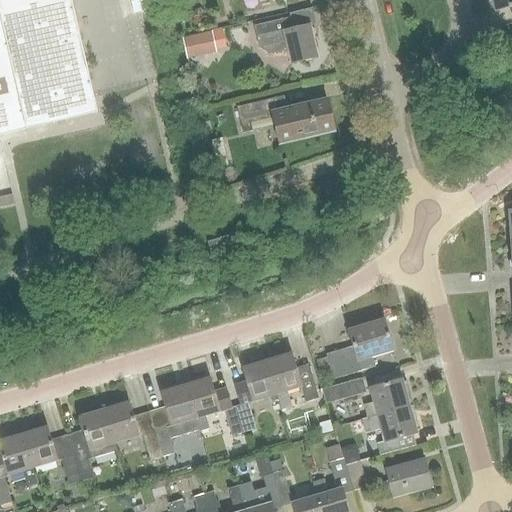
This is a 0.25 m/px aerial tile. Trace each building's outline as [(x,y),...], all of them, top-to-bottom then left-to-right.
[(0,0),(0,135),(99,112),(73,0),(0,0)] [(122,0),(126,14),(143,10),(140,0),(122,0)] [(511,0),(491,0),(494,11),(509,7),(511,20),(511,19),(511,0)] [(269,55),(289,50),(292,64),(318,58),(311,26),(294,30),(291,18),(253,26),(258,48),(269,55)] [(182,38),(187,59),(216,53),(211,32),(182,38)] [(279,144),(335,131),(328,99),(280,110),(277,98),(237,107),(243,133),(254,131),(251,119),(272,114),(279,144)] [(0,207),(14,204),(12,194),(0,197),(0,207)] [(211,252),(231,246),(228,236),(208,242),(211,252)] [(353,349),(335,355),(327,357),(333,379),(361,370),(361,371),(375,367),(371,356),(392,350),(383,321),(348,331),(353,349)] [(290,404),(288,397),(286,391),(300,386),(305,401),(316,398),(306,364),(294,367),(290,352),(266,360),(278,400),(277,400),(279,407),(290,404)] [(252,403),(252,401),(269,396),(271,402),(277,400),(278,400),(266,360),(241,367),(246,382),(233,386),(239,406),(235,407),(244,433),(255,429),(247,404),(252,403)] [(208,377),(184,384),(194,418),(198,431),(198,432),(208,429),(204,415),(219,411),(219,413),(224,412),(232,437),(244,433),(235,407),(232,408),(226,388),(213,392),(208,377)] [(366,393),(362,379),(322,390),(326,405),(366,393)] [(365,407),(368,419),(410,407),(406,395),(409,394),(406,382),(403,382),(402,380),(369,389),(373,405),(365,407)] [(164,407),(149,412),(163,457),(174,454),(169,439),(198,431),(194,418),(184,384),(159,392),(164,407)] [(127,402),(103,409),(114,443),(137,436),(137,437),(142,436),(150,461),(163,457),(149,412),(131,417),(127,402)] [(413,419),(410,407),(368,419),(361,421),(365,434),(380,430),(384,443),(376,445),(379,456),(398,451),(395,440),(417,435),(416,431),(419,430),(415,418),(413,419)] [(78,417),(82,431),(67,436),(81,482),(92,479),(87,461),(116,452),(113,443),(114,443),(103,409),(78,417)] [(67,436),(49,442),(44,426),(22,434),(32,468),(55,461),(56,462),(61,460),(68,486),(81,482),(67,436)] [(0,455),(0,506),(11,503),(3,477),(22,471),(27,488),(37,484),(32,468),(22,434),(0,440),(0,453),(0,455)] [(272,474),(282,471),(279,460),(269,463),(272,474)] [(348,511),(344,494),(353,492),(347,470),(346,466),(345,467),(343,460),(329,464),(337,490),(328,493),(324,479),(312,483),(314,492),(316,492),(321,511),(348,511)] [(393,498),(431,487),(423,460),(385,471),(393,498)] [(347,470),(353,492),(367,488),(359,463),(346,466),(347,470)] [(282,471),(272,474),(282,505),(292,502),(282,471)] [(273,511),(273,510),(282,507),(282,505),(272,474),(262,477),(265,489),(253,492),(251,483),(239,487),(246,511),(273,511)] [(227,490),(233,511),(220,511),(217,503),(216,503),(213,492),(204,495),(208,511),(246,511),(239,487),(227,490)] [(307,499),(292,503),(294,511),(321,511),(316,492),(314,492),(305,495),(307,499)] [(195,511),(184,511),(181,501),(167,505),(169,511),(208,511),(204,495),(193,498),(196,509),(194,509),(195,511)]
